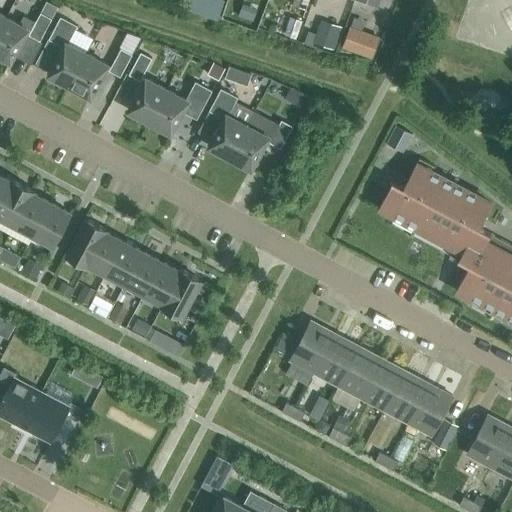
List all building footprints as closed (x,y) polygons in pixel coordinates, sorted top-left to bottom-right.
[(191,0),(190,7),(203,12),(206,0),(191,0)] [(40,40),(52,18),(41,12),(29,34),(40,40)] [(70,85),(87,53),(68,43),(78,25),(61,16),(49,38),(59,44),(61,50),(49,74),(57,78),(56,81),(67,87),(69,84),(70,85)] [(6,17),(0,29),(0,54),(10,60),(27,28),(6,17)] [(289,18),(285,27),(294,30),(298,21),(289,18)] [(328,22),(320,44),(333,49),(341,27),(328,22)] [(371,59),(378,40),(350,29),(343,48),(371,59)] [(317,33),(308,30),(304,41),(313,44),(317,33)] [(120,76),(132,54),(121,48),(109,70),(120,76)] [(140,80),(152,58),(141,52),(129,74),(140,80)] [(87,53),(70,85),(91,96),(108,64),(87,53)] [(225,68),(213,62),(208,71),(220,77),(225,68)] [(228,67),(224,78),(233,81),(237,70),(228,67)] [(148,124),(167,89),(146,77),(129,110),(138,114),(136,117),(148,124)] [(167,89),(148,124),(160,130),(162,127),(171,132),(183,108),(190,106),(201,112),(212,90),(195,81),(186,99),(167,89)] [(293,85),(286,97),(307,109),(314,97),(293,85)] [(230,157),(247,124),(228,114),(238,96),(221,87),(209,110),(220,115),(222,122),(209,145),(218,150),(216,153),(227,159),(229,156),(230,157)] [(248,125),(247,124),(230,157),(251,168),(268,136),(274,124),(255,113),(248,125)] [(281,148),(293,125),(281,119),(269,142),(281,148)] [(387,142),(403,151),(413,133),(397,125),(387,142)] [(434,165),(420,157),(417,163),(416,162),(408,179),(404,186),(392,180),(391,182),(392,183),(388,190),(379,206),(396,215),(396,214),(415,225),(416,226),(415,228),(416,228),(419,224),(455,243),(450,254),(457,258),(457,259),(469,265),(465,273),(465,272),(456,289),(473,297),(492,307),(492,308),(494,308),(493,310),(494,311),(495,309),(496,310),(496,309),(511,317),(511,244),(491,233),(479,226),(483,219),(492,202),(475,194),(456,184),(454,183),(455,181),(454,180),(453,182),(452,181),(452,182),(432,171),(433,171),(432,171),(434,165)] [(0,204),(14,179),(13,179),(12,181),(0,174),(0,204)] [(0,216),(14,224),(33,189),(14,179),(0,204),(0,216)] [(34,234),(51,202),(32,192),(34,190),(33,189),(14,224),(34,234)] [(51,202),(34,234),(53,244),(71,212),(51,202)] [(86,264),(105,228),(85,217),(66,254),(86,264)] [(106,272),(123,240),(105,231),(106,228),(105,228),(86,264),(87,265),(88,263),(106,272)] [(125,283),(142,250),(123,240),(106,272),(125,283)] [(13,251),(4,246),(0,253),(0,258),(7,262),(13,251)] [(144,293),(161,261),(142,250),(125,283),(144,293)] [(21,273),(34,280),(41,268),(28,261),(21,273)] [(162,305),(182,269),(181,268),(180,270),(161,261),(144,293),(163,302),(161,305),(162,305)] [(182,269),(162,305),(182,316),(202,279),(182,269)] [(61,283),(58,289),(69,296),(72,289),(61,283)] [(82,288),(76,298),(87,305),(93,294),(82,288)] [(105,300),(97,295),(91,307),(99,311),(105,300)] [(116,304),(109,317),(121,323),(128,310),(116,304)] [(141,319),(135,332),(145,337),(152,325),(141,319)] [(302,366),(314,372),(335,332),(334,333),(326,329),(326,328),(311,320),(290,359),(291,360),(292,358),(303,364),(302,366)] [(3,335),(10,338),(17,325),(10,322),(3,335)] [(337,384),(338,384),(359,345),(344,337),(343,338),(335,334),(336,333),(335,332),(314,372),(326,379),(327,377),(338,383),(337,384)] [(176,340),(170,351),(179,355),(185,345),(176,340)] [(373,353),(359,345),(338,384),(338,385),(339,383),(349,389),(349,390),(361,397),(382,357),(381,357),(381,358),(372,354),(373,353)] [(382,358),(382,357),(361,397),(373,403),(374,402),(384,407),(384,409),(405,370),(391,362),(390,363),(382,359),(382,358)] [(21,429),(42,391),(15,377),(17,373),(4,366),(0,373),(0,379),(10,385),(0,402),(0,414),(19,425),(18,427),(21,429)] [(420,377),(405,370),(384,409),(385,409),(386,408),(396,414),(395,415),(407,422),(429,382),(428,382),(427,383),(419,379),(420,377)] [(98,371),(92,383),(99,387),(106,375),(98,371)] [(429,382),(407,422),(420,428),(421,427),(431,432),(431,434),(432,434),(453,395),(437,387),(437,388),(428,383),(429,382)] [(42,391),(21,429),(25,431),(27,429),(50,441),(65,414),(77,420),(84,408),(70,401),(68,405),(42,391)] [(319,395),(308,415),(318,420),(329,400),(319,395)] [(287,402),(282,411),(291,416),(296,407),(287,402)] [(300,420),(305,411),(296,407),(291,416),(300,420)] [(340,414),(334,425),(343,430),(349,419),(340,414)] [(479,459),(491,466),(511,426),(511,427),(503,423),(503,422),(488,414),(467,453),(468,454),(469,452),(480,458),(479,459)] [(445,449),(457,427),(444,420),(433,442),(445,449)] [(333,426),(329,436),(338,440),(343,431),(333,426)] [(511,426),(491,466),(503,472),(504,471),(511,475),(511,426)] [(347,445),(352,436),(343,431),(338,440),(347,445)] [(380,451),(375,460),(384,465),(389,456),(380,451)] [(224,478),(232,463),(217,455),(209,470),(224,478)] [(394,470),(398,461),(389,456),(384,465),(394,470)] [(268,511),(255,511),(224,495),(215,511),(285,511),(287,510),(273,503),(268,511)] [(464,496),(459,505),(468,510),(473,500),(464,496)] [(472,511),(478,511),(482,505),(473,500),(468,510),(472,511)]
